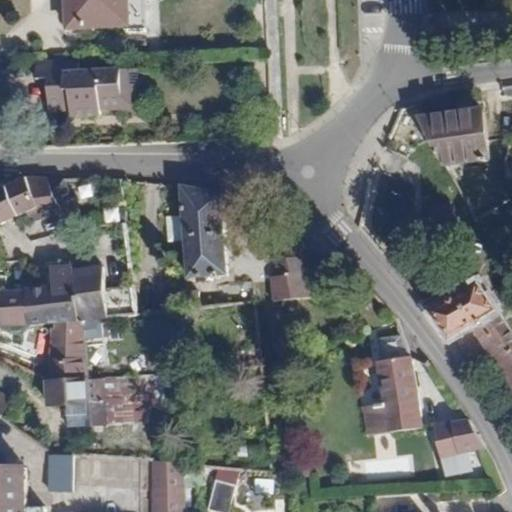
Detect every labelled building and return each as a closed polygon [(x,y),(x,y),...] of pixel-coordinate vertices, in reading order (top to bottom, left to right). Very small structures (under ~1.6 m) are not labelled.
[(77,0),(79,27),(138,24),(138,12),(147,11),(146,0),(77,0)] [(82,57),(39,57),(39,75),(52,75),(52,97),(63,97),(63,107),(83,107),(83,113),(104,113),(104,107),(139,106),(139,85),(144,85),(143,67),(82,68),(82,57)] [(427,119),(455,161),(493,157),(490,112),(427,119)] [(0,331),(61,326),(88,324),(137,320),(126,224),(92,229),(97,275),(74,277),(74,271),(49,274),(49,296),(43,297),(44,292),(0,297),(0,232),(12,224),(16,222),(20,228),(25,225),(29,232),(42,226),(37,214),(55,212),(58,214),(62,207),(51,188),(60,177),(37,175),(0,192),(0,331)] [(188,246),(192,285),(229,282),(223,200),(184,190),(187,221),(168,223),(169,246),(188,246)] [(270,282),(276,305),(318,294),(308,255),(271,265),(276,281),(270,282)] [(511,337),(480,290),(433,322),(453,352),(474,337),(511,393),(511,337)] [(222,299),(198,300),(198,316),(222,314),(222,299)] [(88,324),(61,326),(60,343),(57,343),(55,357),(54,378),(90,377),(88,324)] [(387,403),(367,406),(372,435),(428,426),(417,357),(410,358),(407,336),(384,339),(388,363),(380,364),(387,403)] [(54,378),(55,409),(91,408),(90,377),(54,378)] [(132,406),(98,406),(98,430),(132,429),(132,406)] [(472,417),(441,422),(449,475),(477,472),(474,449),(489,447),(472,417)] [(50,459),(50,493),(74,493),(74,456),(50,459)] [(157,463),(158,511),(190,511),(189,470),(157,463)] [(0,511),(42,511),(42,509),(23,508),(24,469),(0,467),(0,511)] [(209,505),(225,511),(238,473),(222,468),(209,505)]
